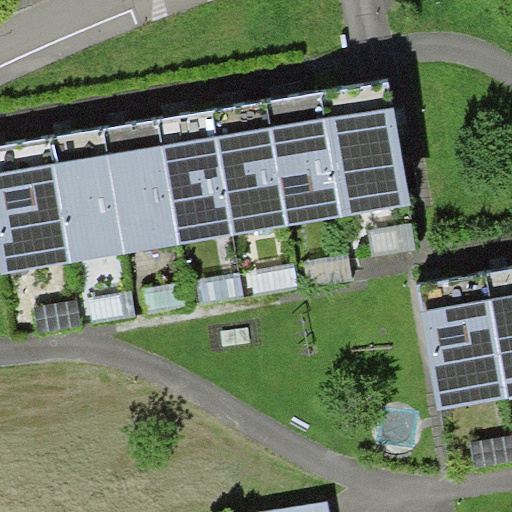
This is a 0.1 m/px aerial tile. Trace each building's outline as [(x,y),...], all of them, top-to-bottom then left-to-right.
[(352,89),(322,94),(342,217),(413,205),(396,106),(393,107),(389,83),(352,89)] [(342,217),(322,94),(296,98),(267,103),(287,226),(342,217)] [(287,226),(267,103),(234,109),(214,112),(234,235),(287,226)] [(234,235),(214,112),(188,117),(160,121),(180,244),(234,235)] [(180,244),(160,121),(130,126),(105,130),(125,253),(180,244)] [(125,253),(105,130),(75,136),(50,139),(70,262),(125,253)] [(70,262),(50,139),(14,145),(0,147),(0,261),(2,273),(70,262)] [(415,248),(411,222),(368,230),(372,255),(415,248)] [(349,252),(303,261),(308,285),(353,276),(349,252)] [(294,263),(250,271),(254,294),(298,287),(294,263)] [(511,396),(511,270),(510,271),(485,275),(505,397),(511,396)] [(240,273),(197,280),(201,306),(244,299),(240,273)] [(505,397),(485,275),(449,280),(417,286),(437,409),(505,397)] [(183,281),(143,288),(147,312),(188,306),(183,281)] [(131,291),(89,299),(94,324),(136,315),(131,291)] [(78,299),(33,306),(37,334),(83,327),(78,299)] [(511,435),(472,443),(476,466),(511,459),(511,435)] [(329,511),(328,501),(259,511),(329,511)]
